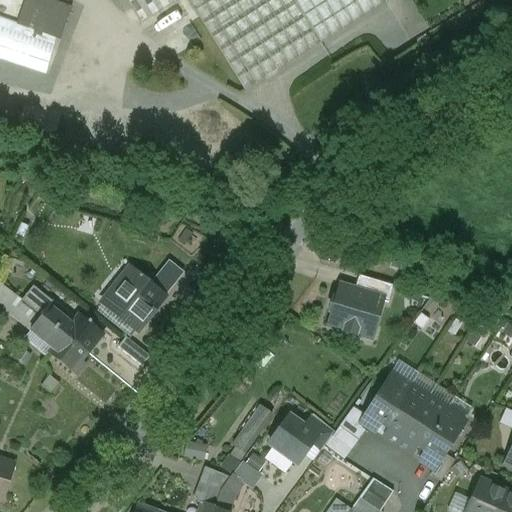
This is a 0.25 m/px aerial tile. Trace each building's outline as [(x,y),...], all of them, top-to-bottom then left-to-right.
[(0,21),(0,58),(45,72),(65,7),(41,0),(27,0),(19,27),(0,21)] [(383,0),(125,0),(141,24),(179,0),(185,0),(244,92),(386,3),(383,0)] [(170,292),(186,271),(171,260),(155,280),(170,292)] [(163,298),(130,272),(103,305),(136,332),(163,298)] [(393,287),(358,277),(354,291),(382,300),(381,302),(388,304),(393,287)] [(14,295),(0,284),(0,302),(4,306),(14,295)] [(354,291),(340,287),(328,328),(362,338),(366,324),(374,326),(381,302),(382,300),(354,291)] [(51,304),(33,289),(22,302),(27,306),(41,317),(51,304)] [(22,302),(14,295),(4,306),(3,309),(16,319),(27,306),(22,302)] [(64,314),(51,304),(41,317),(63,335),(70,326),(61,318),(64,314)] [(41,317),(27,306),(16,319),(30,331),(41,317)] [(63,335),(41,317),(30,331),(52,349),(64,336),(63,335)] [(102,336),(78,317),(70,326),(63,335),(64,336),(87,355),(102,336)] [(158,349),(140,334),(132,345),(150,359),(158,349)] [(87,355),(64,336),(52,349),(48,355),(76,377),(84,367),(80,363),(87,355)] [(132,345),(125,339),(117,349),(142,368),(150,359),(132,345)] [(30,361),(22,356),(16,366),(24,371),(30,361)] [(391,377),(378,397),(375,397),(373,400),(374,404),(365,417),(361,424),(364,426),(374,433),(380,424),(385,428),(410,389),(391,377)] [(410,389),(385,428),(389,431),(384,439),(397,447),(428,400),(410,389)] [(428,400),(397,447),(410,456),(416,448),(420,451),(446,412),(428,400)] [(260,408),(241,434),(253,442),(272,416),(260,408)] [(353,409),(339,428),(358,443),(366,432),(362,430),(364,426),(361,424),(365,417),(353,409)] [(446,412),(420,451),(425,454),(420,462),(433,470),(434,471),(444,455),(447,451),(450,450),(452,447),(451,444),(464,424),(446,412)] [(334,434),(312,416),(303,428),(317,438),(311,446),(320,453),(334,434)] [(303,428),(289,418),(269,445),(297,465),(311,446),(317,438),(303,428)] [(246,445),(238,440),(232,447),(241,453),(246,445)] [(189,441),(185,457),(206,462),(210,446),(189,441)] [(454,462),(444,455),(434,471),(433,470),(429,476),(441,484),(454,462)] [(240,465),(230,457),(221,469),(232,476),(232,475),(240,465)] [(0,491),(9,464),(0,461),(0,491)] [(229,479),(205,469),(199,485),(220,493),(223,488),(229,479)] [(244,484),(232,475),(232,476),(229,479),(223,488),(234,497),(244,484)] [(381,511),(393,494),(373,480),(352,509),(355,511),(381,511)] [(220,493),(199,485),(194,498),(199,504),(201,505),(202,504),(214,508),(219,494),(220,493)] [(482,485),(469,511),(503,511),(510,497),(482,485)] [(229,511),(234,497),(223,488),(220,493),(219,494),(214,508),(224,511),(229,511)] [(511,511),(511,498),(510,497),(503,511),(511,511)]
